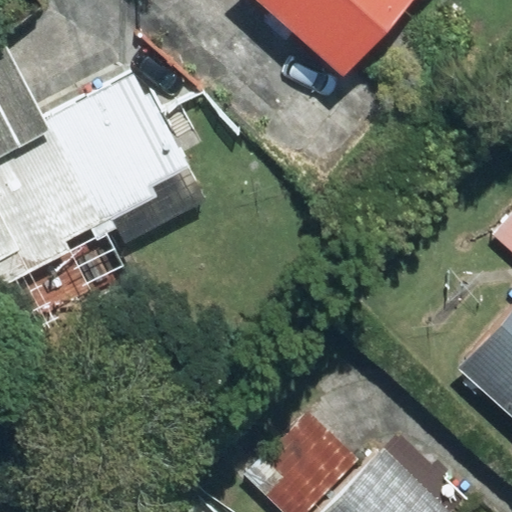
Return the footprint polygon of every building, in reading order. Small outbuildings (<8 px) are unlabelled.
[(283,0),(356,57),(400,0),(283,0)] [(0,283),(112,226),(106,214),(155,190),(150,181),(192,159),(142,61),(52,107),(15,35),(0,42),(0,283)] [(511,203),(497,219),(511,234),(511,203)] [(511,292),(454,356),(511,408),(511,436),(509,440),(511,442),(511,292)] [(462,511),(378,435),(307,511),(462,511)]
